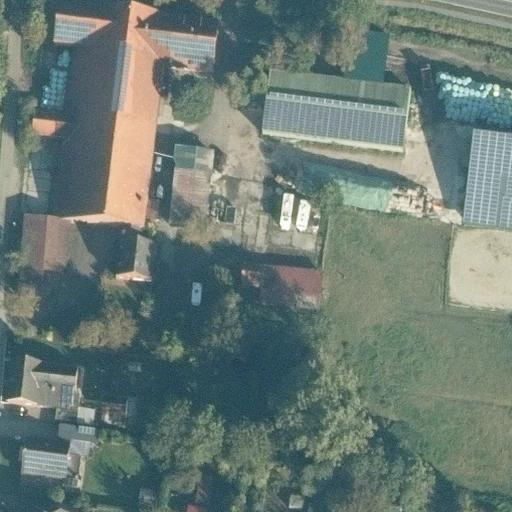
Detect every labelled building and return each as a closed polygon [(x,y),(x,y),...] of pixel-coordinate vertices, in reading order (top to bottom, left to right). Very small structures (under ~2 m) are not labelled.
[(216,31),(58,11),(53,52),(72,54),(64,118),(32,114),(28,141),(61,145),(51,223),(67,225),(120,232),(142,235),(163,74),(209,80),(216,31)] [(410,98),(266,79),(258,139),(402,157),(410,98)] [(173,173),(209,177),(211,156),(175,152),(173,173)] [(173,173),(169,217),(205,221),(209,177),(173,173)] [(51,223),(24,220),(15,289),(40,292),(42,274),(60,276),(67,225),(51,223)] [(120,232),(114,282),(152,286),(157,250),(141,248),(142,235),(120,232)] [(261,291),(263,269),(243,267),(241,289),(261,291)] [(322,274),(263,269),(261,291),(260,308),(319,313),(322,274)] [(86,372),(11,365),(6,410),(81,418),(86,372)] [(75,451),(74,460),(90,462),(91,450),(99,451),(101,434),(64,429),(61,449),(75,451)] [(61,449),(26,444),(21,479),(70,486),(74,460),(75,451),(61,449)] [(214,484),(200,482),(197,508),(211,510),(214,484)] [(159,511),(162,498),(140,495),(137,511),(159,511)]
